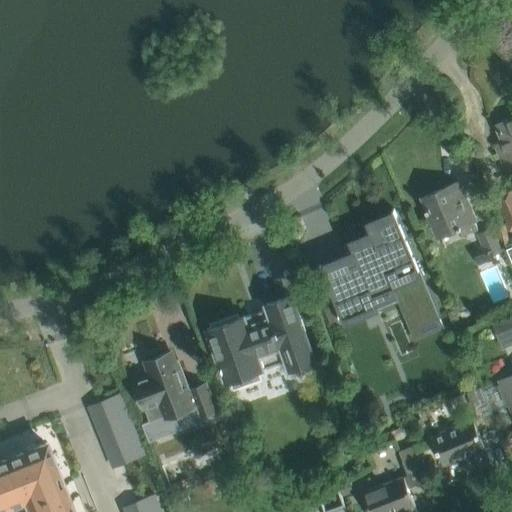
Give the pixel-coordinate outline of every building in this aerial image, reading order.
[(498,152),(505,171),(509,180),(511,179),(511,119),(497,125),(506,148),(498,152)] [(427,208),(425,209),(426,213),(429,212),(438,235),(458,227),(462,236),(477,230),(474,220),(465,199),(463,200),(456,183),(424,196),(427,208)] [(492,193),(508,228),(511,225),(511,189),(510,185),(492,193)] [(353,250),(319,264),(344,324),(379,309),(399,301),(416,341),(444,329),(423,277),(394,209),(367,220),(372,230),(348,240),(353,250)] [(500,252),(490,228),(478,233),(483,247),(474,250),(479,263),(492,258),(491,255),(500,252)] [(319,360),(295,294),(268,303),(270,308),(264,310),(265,313),(254,317),(253,314),(247,316),(247,315),(241,317),(240,313),(214,322),(216,326),(209,328),(223,365),(221,366),(222,370),(224,370),(228,381),(235,379),(237,386),(263,377),(260,370),(289,360),(292,369),(319,360)] [(490,318),(502,348),(511,343),(511,316),(510,311),(490,318)] [(156,388),(138,394),(148,420),(163,415),(165,419),(200,406),(205,422),(220,416),(209,386),(190,393),(179,360),(174,362),(170,351),(146,360),(156,388)] [(447,372),(455,390),(478,380),(471,362),(447,372)] [(499,383),(482,390),(489,405),(491,411),(508,404),(511,410),(511,412),(511,373),(497,380),(499,383)] [(431,436),(435,447),(443,465),(472,453),(479,470),(492,465),(478,431),(496,423),(481,386),(467,392),(477,417),(431,436)] [(498,426),(489,430),(493,441),(502,437),(498,426)] [(0,511),(72,511),(45,442),(0,460),(0,511)] [(362,493),(366,503),(369,511),(397,511),(402,510),(402,511),(417,511),(408,488),(427,481),(413,445),(398,451),(408,475),(362,493)] [(241,469),(223,475),(231,498),(249,491),(241,469)] [(353,491),(349,480),(338,484),(342,495),(353,491)]
